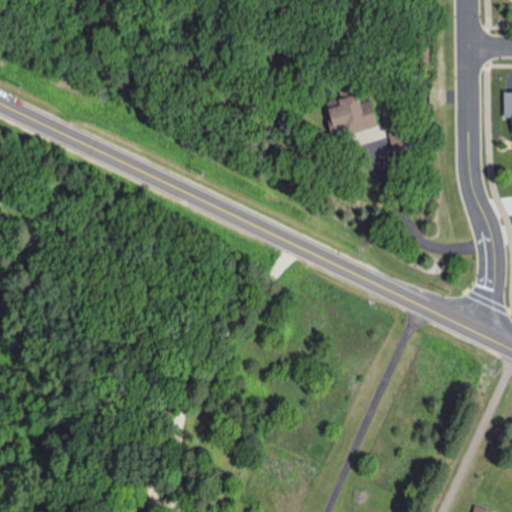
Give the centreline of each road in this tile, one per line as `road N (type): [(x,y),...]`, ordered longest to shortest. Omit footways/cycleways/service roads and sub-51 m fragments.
road 1 (secondary): [(0,105),(473,330)]
road 2 (residential): [(466,0),(469,162),(496,262),(473,330)]
